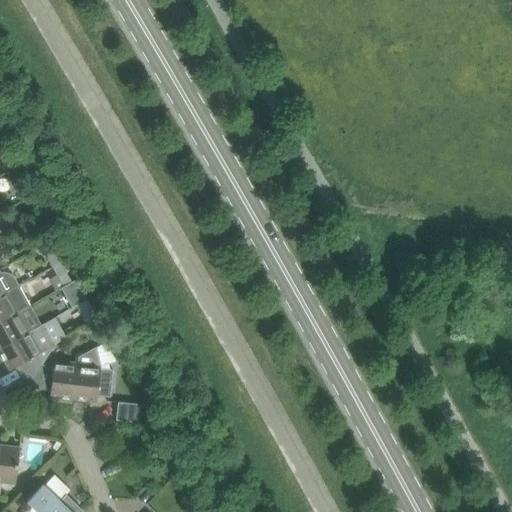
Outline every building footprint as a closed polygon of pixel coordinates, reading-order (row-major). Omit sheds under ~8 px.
[(45,254),(53,267),(61,262),(54,249),(45,254)] [(61,262),(53,267),(57,274),(49,279),(56,290),(61,287),(63,285),(72,280),(61,262)] [(0,296),(7,293),(19,286),(14,278),(12,275),(8,273),(5,272),(0,272),(0,271),(0,296)] [(63,285),(61,287),(73,307),(74,306),(84,301),(87,299),(75,279),(72,280),(63,285)] [(7,293),(0,296),(0,321),(17,312),(30,305),(19,286),(7,293)] [(74,306),(86,326),(98,319),(87,299),(84,301),(74,306)] [(17,312),(0,321),(0,347),(29,332),(17,312)] [(43,324),(29,332),(0,347),(0,354),(6,365),(10,363),(13,368),(14,367),(26,388),(41,365),(55,345),(43,324)] [(77,363),(73,399),(90,401),(90,396),(96,397),(96,396),(108,397),(111,369),(100,368),(100,366),(95,347),(78,357),(77,363)] [(41,365),(26,388),(50,390),(50,392),(56,392),(55,397),(73,399),(77,363),(53,361),(53,366),(41,365)] [(117,402),(115,420),(157,425),(147,405),(117,402)] [(0,445),(0,482),(14,484),(19,448),(0,445)] [(42,485),(28,499),(26,501),(37,511),(80,511),(82,511),(65,495),(59,501),(42,485)]
